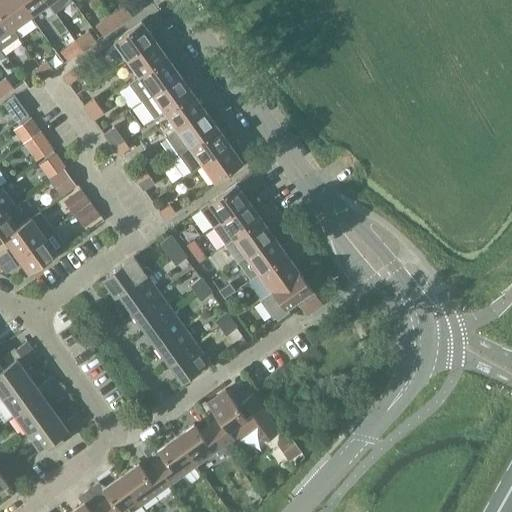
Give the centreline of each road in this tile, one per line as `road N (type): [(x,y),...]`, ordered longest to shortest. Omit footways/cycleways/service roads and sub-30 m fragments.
road 1 (unclassified): [(300,511),(404,391),(419,351),(408,302),(319,200)]
road 2 (residential): [(319,200),(172,0)]
road 3 (residential): [(122,440),(307,321)]
road 4 (residential): [(0,304),(29,318),(122,440)]
